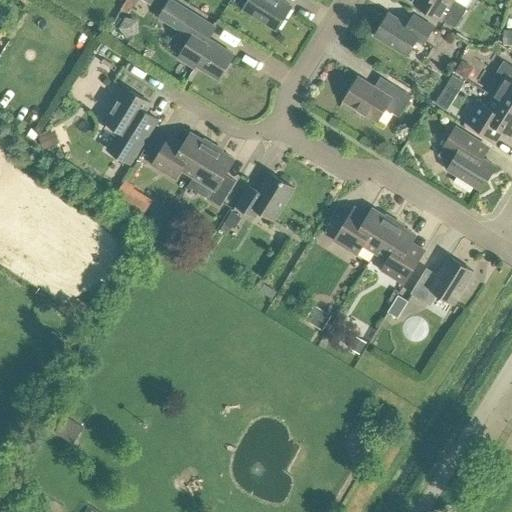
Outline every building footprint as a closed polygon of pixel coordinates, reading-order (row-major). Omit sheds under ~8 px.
[(215,27),(171,0),(168,0),(158,17),(191,38),(178,59),(195,69),(197,66),(218,79),(233,54),(208,39),(215,27)] [(251,0),(245,10),(276,30),(291,7),(281,0),(251,0)] [(454,0),(413,0),(412,2),(454,28),(467,8),(454,0)] [(407,24),(388,13),(374,36),(406,56),(416,40),(423,45),(434,27),(413,14),(407,24)] [(511,31),(504,32),(503,45),(511,44),(511,31)] [(429,63),(447,75),(457,60),(438,48),(429,63)] [(494,97),(511,108),(511,66),(503,61),(491,81),(500,87),(494,97)] [(466,79),(472,68),(461,62),(455,73),(466,79)] [(43,100),(67,93),(62,72),(37,79),(43,100)] [(379,91),(358,77),(343,100),(377,121),(385,108),(399,117),(412,96),(386,80),(379,91)] [(129,163),(152,126),(158,118),(146,110),(150,103),(124,87),(103,121),(119,131),(108,150),(129,163)] [(444,89),(435,103),(447,111),(456,97),(444,89)] [(511,136),(511,108),(494,97),(487,107),(478,101),(466,122),(497,141),(503,131),(511,136)] [(481,190),(495,167),(481,158),(487,147),(455,127),(438,156),(450,163),(447,169),(481,190)] [(30,129),(25,136),(33,140),(37,133),(30,129)] [(193,177),(212,146),(190,133),(183,144),(170,136),(152,165),(175,179),(181,169),(193,177)] [(188,186),(200,194),(220,206),(236,181),(225,175),(234,160),(212,146),(193,177),(188,186)] [(273,220),(294,188),(271,174),(259,192),(248,185),(235,207),(254,218),(259,211),(273,220)] [(394,222),(372,208),(367,216),(354,207),(334,240),(357,254),(363,245),(375,252),(394,222)] [(230,233),(240,217),(232,212),(222,228),(230,233)] [(179,214),(169,223),(176,232),(187,223),(179,214)] [(394,222),(375,252),(387,260),(381,269),(405,284),(420,258),(407,250),(416,236),(394,222)] [(379,267),(342,248),(339,254),(308,238),(299,255),(356,284),(361,274),(373,280),(379,267)] [(453,304),(474,272),(450,257),(438,275),(426,268),(410,294),(430,306),(437,294),(453,304)] [(263,284),(259,291),(272,299),(276,292),(263,284)] [(398,320),(408,304),(398,298),(388,315),(398,320)] [(366,326),(373,303),(359,299),(352,323),(366,326)] [(307,321),(324,331),(332,317),(315,307),(307,321)] [(383,321),(370,323),(373,339),(386,337),(383,321)] [(356,337),(350,348),(359,354),(366,343),(356,337)]
